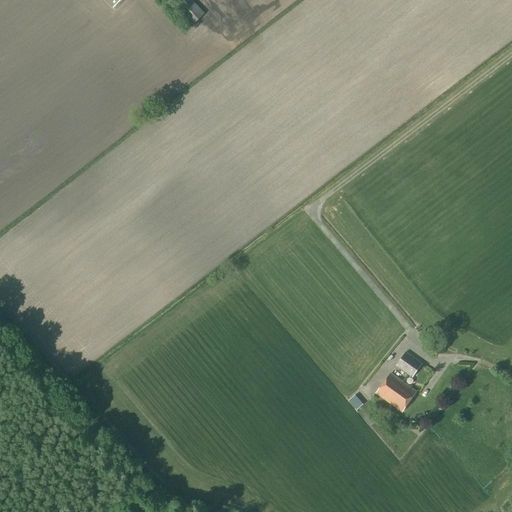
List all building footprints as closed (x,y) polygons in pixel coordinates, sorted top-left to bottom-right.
[(104,0),(113,9),(122,0),(104,0)] [(168,0),(193,25),(204,14),(190,0),(168,0)] [(413,378),(422,365),(405,353),(396,366),(413,378)] [(390,374),(376,394),(402,412),(416,393),(390,374)] [(352,399),(348,402),(353,407),(356,404),(352,399)]
